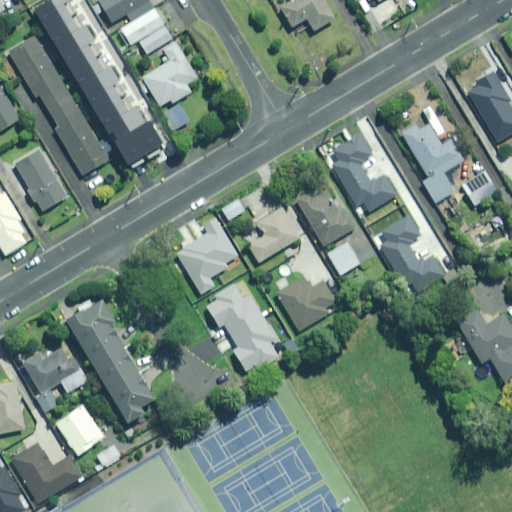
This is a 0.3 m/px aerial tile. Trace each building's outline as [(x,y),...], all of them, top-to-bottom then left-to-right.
[(148,0),(99,0),(97,1),(112,25),(125,17),(129,22),(153,7),(148,0)] [(334,20),(322,0),(296,0),(280,9),(291,29),(306,20),(312,33),(334,20)] [(164,26),(155,9),(120,30),(130,46),(164,26)] [(171,39),(164,28),(139,44),(146,55),(171,39)] [(108,161),(34,37),(7,53),(35,99),(38,97),(56,127),(53,129),(81,177),(108,161)] [(195,80),(174,44),(163,50),(170,63),(142,78),(160,111),(190,94),(185,85),(195,80)] [(87,82),(77,64),(64,72),(75,89),(87,82)] [(151,141),(146,131),(141,122),(147,119),(144,114),(150,111),(143,100),(141,101),(124,72),(95,90),(105,107),(108,105),(127,137),(121,141),(128,154),(151,141)] [(491,96),(485,86),(468,96),(474,108),(480,105),(504,145),(511,140),(511,108),(501,90),(491,96)] [(0,132),(20,120),(0,88),(0,132)] [(188,123),(178,105),(161,115),(171,133),(188,123)] [(440,147),(428,126),(416,133),(413,128),(401,135),(427,180),(422,183),(434,205),(453,194),(442,174),(462,162),(450,142),(440,147)] [(391,185),(369,147),(341,163),(364,203),(360,205),(378,237),(393,229),(387,218),(411,205),(406,197),(411,194),(402,178),(391,185)] [(67,197),(39,152),(14,167),(28,189),(26,191),(40,214),(67,197)] [(495,193),(483,174),(461,188),(473,207),(495,193)] [(331,212),(317,188),(295,201),(322,248),(354,230),(340,207),(331,212)] [(0,252),(3,257),(29,241),(17,222),(19,220),(3,193),(1,195),(0,193),(0,252)] [(243,212),(237,202),(221,212),(227,222),(243,212)] [(298,240),(280,210),(256,224),(264,236),(247,246),(258,264),(298,240)] [(359,265),(346,244),(327,256),(340,277),(359,265)] [(245,279),(226,247),(211,256),(215,263),(191,277),(216,321),(239,307),(228,289),(245,279)] [(311,290),(304,279),(276,296),(298,333),(327,316),(323,309),(334,303),(322,283),(311,290)] [(117,327),(101,301),(65,323),(127,425),(143,415),(140,409),(154,401),(111,331),(117,327)] [(511,310),(485,327),(475,310),(455,322),(480,365),(489,359),(505,387),(511,382),(511,310)] [(276,352),(270,342),(227,367),(238,386),(281,360),(276,352)] [(86,383),(67,348),(42,362),(38,355),(22,364),(38,395),(34,397),(43,414),(57,406),(49,391),(61,384),(66,394),(86,383)] [(0,435),(25,430),(14,383),(0,385),(0,435)] [(103,439),(81,407),(55,425),(77,457),(103,439)] [(51,468),(38,445),(11,461),(37,505),(82,479),(70,457),(51,468)] [(119,457),(113,447),(97,457),(103,467),(119,457)] [(0,497),(12,490),(0,469),(0,497)]
